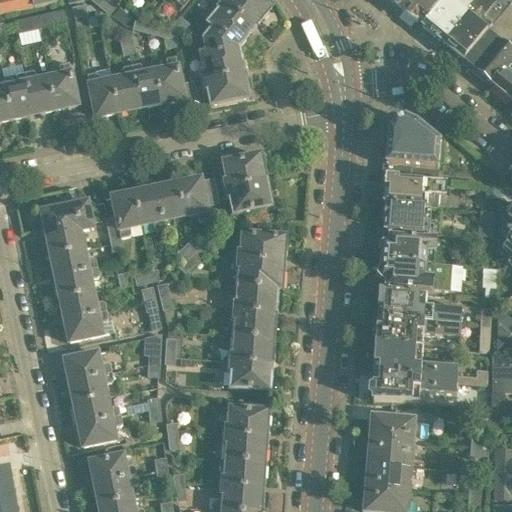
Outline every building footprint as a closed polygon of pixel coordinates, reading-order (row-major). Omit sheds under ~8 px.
[(0,0),(0,15),(57,4),(57,0),(0,0)] [(89,0),(99,8),(104,2),(102,0),(89,0)] [(190,0),(161,0),(165,2),(168,2),(168,0),(173,0),(183,8),(190,0)] [(221,0),(221,2),(254,29),(271,9),(259,0),(221,0)] [(391,0),(390,3),(392,4),(392,6),(399,12),(402,13),(413,0),(391,0)] [(413,0),(402,13),(417,24),(419,21),(424,26),(447,0),(413,0)] [(447,0),(424,26),(422,29),(442,46),(480,0),(447,0)] [(480,0),(442,46),(463,62),(508,8),(501,2),(501,0),(480,0)] [(104,2),(99,8),(109,16),(114,10),(104,2)] [(237,49),(254,29),(221,2),(216,7),(217,11),(220,13),(210,26),(214,30),(205,41),(237,49)] [(463,62),(491,85),(511,59),(511,6),(508,8),(463,62)] [(87,18),(84,8),(73,10),(75,20),(87,18)] [(112,19),(123,27),(129,19),(119,10),(112,19)] [(64,12),(39,18),(42,30),(67,25),(64,12)] [(42,30),(39,18),(14,23),(17,36),(42,30)] [(87,21),(90,30),(99,27),(96,18),(87,21)] [(134,31),(133,32),(149,36),(149,35),(163,39),(168,40),(177,37),(182,35),(189,27),(180,20),(169,33),(135,25),(134,31)] [(124,57),(135,55),(134,48),(151,45),(149,36),(133,32),(131,35),(120,38),(124,57)] [(179,49),(177,37),(168,40),(163,39),(166,52),(179,49)] [(199,77),(200,84),(243,75),(237,49),(205,41),(208,56),(201,57),(205,74),(200,75),(199,77)] [(137,67),(135,55),(124,57),(126,70),(131,68),(137,67)] [(511,59),(491,85),(511,102),(511,59)] [(166,71),(155,74),(162,106),(184,102),(175,60),(166,61),(165,64),(166,71)] [(60,77),(49,80),(56,113),(78,108),(69,66),(60,68),(59,71),(60,77)] [(140,111),(162,106),(155,74),(143,76),(142,69),(140,67),(137,67),(131,68),(140,111)] [(123,80),(112,83),(118,115),(140,111),(131,68),(126,70),(123,70),(122,73),(123,80)] [(34,117),(56,113),(49,80),(36,82),(35,76),(33,74),(25,75),(34,117)] [(13,122),(34,117),(25,75),(16,77),(15,80),(16,86),(6,89),(13,122)] [(248,101),(243,75),(200,84),(202,91),(204,93),(209,92),(212,108),(248,101)] [(96,120),(118,115),(112,83),(100,85),(98,78),(96,76),(88,78),(96,120)] [(193,85),(185,86),(187,99),(196,97),(193,85)] [(0,124),(13,122),(6,89),(0,89),(0,124)] [(391,168),(390,180),(437,184),(438,172),(440,145),(417,125),(405,121),(394,125),(389,137),(386,168),(391,168)] [(221,184),(222,192),(265,183),(260,158),(224,165),(227,181),(222,182),(221,184)] [(447,184),(437,184),(390,180),(386,179),(384,207),(387,207),(427,210),(428,197),(446,198),(447,184)] [(178,186),(185,219),(197,216),(198,223),(200,225),(209,223),(201,181),(178,186)] [(205,183),(207,195),(216,193),(213,181),(205,183)] [(270,209),(265,183),(222,192),(224,199),(227,201),(231,200),(235,216),(270,209)] [(178,186),(156,190),(165,233),(173,231),(175,228),(173,221),(185,219),(178,186)] [(135,195),(141,228),(153,225),(154,232),(157,234),(165,233),(156,190),(135,195)] [(502,191),(486,190),(486,201),(501,202),(502,191)] [(216,193),(207,195),(210,207),(218,205),(216,193)] [(141,228),(135,195),(112,200),(116,220),(118,230),(121,241),(121,242),(130,240),(131,237),(130,230),(141,228)] [(42,214),(45,230),(43,232),(46,242),(48,243),(51,258),(84,251),(80,233),(92,230),(87,205),(72,208),(69,206),(61,207),(59,211),(42,214)] [(427,210),(387,207),(387,209),(383,211),(383,219),(386,221),(385,233),(429,236),(431,210),(427,210)] [(502,247),(511,255),(511,207),(502,220),(501,235),(508,241),(502,247)] [(106,222),(108,233),(118,230),(116,220),(106,222)] [(493,231),(479,229),(478,239),(492,241),(493,231)] [(121,241),(118,230),(108,233),(111,243),(121,241)] [(234,253),(234,262),(283,265),(285,239),(243,236),(242,252),(237,252),(234,253)] [(381,263),(435,267),(437,241),(390,237),(389,246),(384,245),(380,248),(380,254),(382,256),(381,263)] [(121,242),(121,241),(111,243),(113,254),(123,252),(121,242)] [(194,241),(186,249),(193,256),(197,252),(201,248),(194,241)] [(185,263),(188,260),(193,256),(186,249),(178,256),(185,263)] [(51,258),(56,280),(98,271),(96,263),(93,261),(86,263),(84,251),(51,258)] [(188,260),(194,267),(203,258),(197,252),(193,256),(188,260)] [(188,260),(185,263),(179,269),(185,276),(194,267),(188,260)] [(281,291),(283,265),(234,262),(233,269),(235,271),(241,271),(239,288),(276,291),(281,291)] [(433,294),(435,267),(381,263),(381,270),(379,273),(378,278),(381,281),(386,281),(386,290),(433,294)] [(99,279),(98,271),(56,280),(60,301),(93,295),(90,283),(97,282),(99,279)] [(145,275),(147,285),(158,283),(156,273),(145,275)] [(137,287),(147,285),(145,275),(135,278),(137,287)] [(121,289),(130,287),(128,276),(118,278),(121,289)] [(158,289),(161,301),(169,299),(166,287),(158,289)] [(276,291),(239,288),(238,304),(233,303),(231,304),(230,314),(274,317),(276,291)] [(142,293),(145,304),(154,302),(152,291),(142,293)] [(379,320),(461,327),(462,312),(426,309),(427,297),(381,293),(381,296),(377,299),(377,305),(380,308),(379,320)] [(61,319),(62,324),(107,314),(105,306),(102,305),(95,306),(93,295),(60,301),(63,316),(61,319)] [(169,299),(161,301),(164,312),(171,311),(169,299)] [(161,332),(154,302),(145,304),(152,334),(161,332)] [(482,311),(481,320),(490,320),(491,311),(482,311)] [(109,323),(107,314),(62,324),(64,330),(67,331),(70,345),(115,336),(112,324),(106,325),(109,323)] [(272,342),(274,317),(230,314),(230,321),(232,323),(237,323),(236,340),(272,342)] [(377,347),(423,351),(424,338),(460,341),(461,327),(379,320),(378,332),(375,335),(374,343),(377,346),(377,347)] [(481,328),(490,329),(490,320),(481,320),(481,328)] [(481,328),(480,337),(489,338),(490,329),(481,328)] [(497,349),(499,350),(509,337),(499,328),(498,329),(497,349)] [(489,338),(480,337),(479,355),(485,356),(489,352),(489,338)] [(149,358),(149,368),(159,369),(161,338),(145,341),(144,357),(149,358)] [(227,356),(227,364),(271,367),(272,342),(236,340),(235,356),(229,356),(227,356)] [(167,342),(166,354),(174,355),(175,342),(167,342)] [(457,383),(457,379),(458,369),(422,366),(423,351),(377,347),(375,377),(457,383)] [(492,369),(496,369),(511,369),(511,368),(495,353),(492,357),(492,369)] [(174,355),(166,354),(165,366),(174,367),(174,355)] [(68,380),(69,384),(112,375),(110,367),(107,366),(100,367),(98,355),(64,362),(66,368),(63,369),(65,380),(68,380)] [(269,393),(271,367),(227,364),(226,372),(228,374),(233,375),(232,391),(269,393)] [(158,379),(159,369),(149,368),(148,378),(158,379)] [(511,369),(496,369),(496,393),(511,392),(511,369)] [(477,381),(487,382),(487,374),(477,373),(477,381)] [(114,383),(112,375),(69,384),(70,388),(67,389),(70,400),(72,400),(74,406),(107,399),(105,388),(111,386),(114,383)] [(457,383),(375,377),(374,387),(371,390),(370,398),(373,401),(373,405),(412,406),(418,406),(419,395),(456,398),(457,387),(457,383)] [(486,389),(487,382),(477,381),(467,380),(467,387),(486,389)] [(504,414),(505,396),(491,396),(490,420),(503,420),(503,414),(504,414)] [(77,423),(78,428),(121,419),(119,411),(116,409),(109,411),(107,399),(74,406),(75,413),(72,413),(74,424),(77,423)] [(148,403),(149,414),(159,413),(158,402),(148,403)] [(222,429),(221,437),(265,440),(267,414),(231,411),(229,428),(224,427),(222,429)] [(159,413),(149,414),(150,425),(160,423),(159,413)] [(370,442),(412,446),(414,421),(372,418),(370,442)] [(122,427),(121,419),(78,428),(79,432),(76,433),(79,444),(81,443),(83,450),(116,444),(113,431),(120,430),(122,427)] [(167,428),(169,440),(177,439),(175,427),(167,428)] [(264,465),(265,440),(221,437),(221,444),(223,446),(228,446),(227,462),(264,465)] [(177,439),(169,440),(170,452),(178,451),(177,439)] [(411,469),(412,446),(370,442),(368,466),(411,469)] [(471,450),(482,451),(483,443),(471,442),(471,450)] [(482,451),(471,450),(470,458),(481,459),(482,451)] [(511,452),(494,452),(493,503),(511,503),(511,452)] [(91,481),(92,487),(137,477),(135,468),(132,467),(125,469),(123,458),(90,464),(93,480),(91,481)] [(157,474),(167,473),(165,461),(155,463),(157,474)] [(262,490),(264,465),(227,462),(226,478),(221,478),(218,478),(218,487),(262,490)] [(411,469),(368,466),(366,490),(409,493),(411,469)] [(0,511),(17,511),(10,468),(0,469),(0,511)] [(168,484),(167,473),(157,474),(158,485),(168,484)] [(477,477),(464,476),(463,483),(476,485),(477,477)] [(139,486),(137,477),(92,487),(93,493),(96,493),(99,508),(132,502),(129,490),(136,489),(139,486)] [(176,491),(184,490),(182,478),(174,479),(176,491)] [(260,511),(262,490),(218,487),(217,496),(219,498),(224,498),(223,511),(260,511)] [(184,490),(176,491),(177,503),(185,502),(184,490)] [(407,511),(409,493),(366,490),(364,511),(407,511)] [(469,498),(480,499),(481,491),(469,490),(469,498)] [(479,508),(480,499),(469,498),(468,506),(479,508)] [(99,508),(99,511),(141,511),(139,511),(134,511),(132,502),(99,508)]
